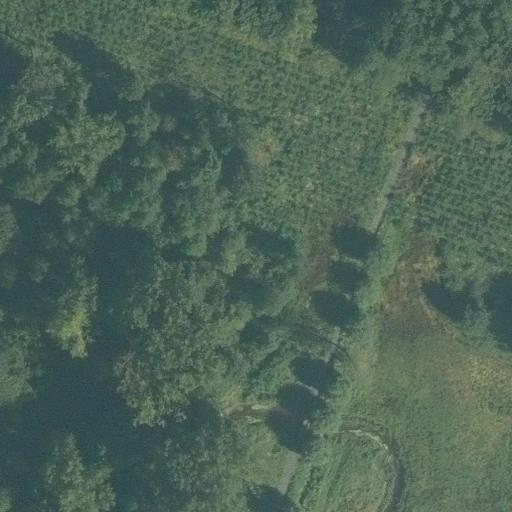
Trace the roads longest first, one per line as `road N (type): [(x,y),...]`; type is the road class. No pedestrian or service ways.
road 1 (track): [(440,56),(311,404)]
road 2 (track): [(511,81),(278,0)]
